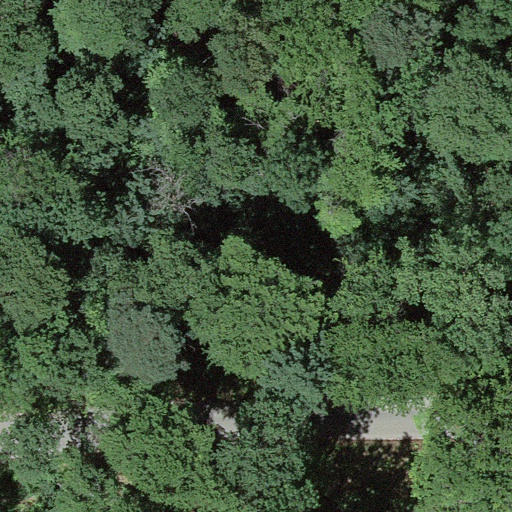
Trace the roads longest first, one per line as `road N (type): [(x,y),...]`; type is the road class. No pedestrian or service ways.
road 1 (unclassified): [(511,414),(294,415),(0,436)]
road 2 (track): [(511,181),(271,88),(199,50),(133,0)]
